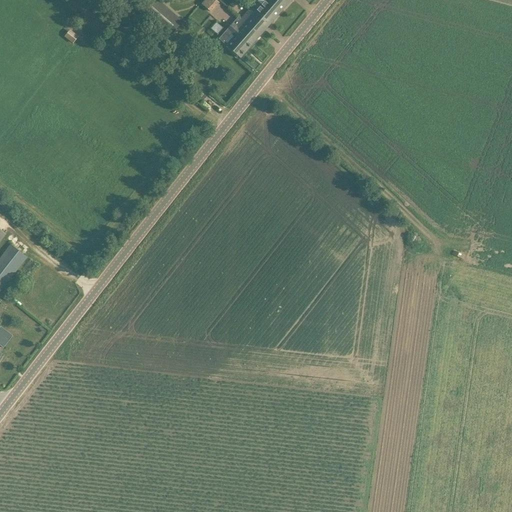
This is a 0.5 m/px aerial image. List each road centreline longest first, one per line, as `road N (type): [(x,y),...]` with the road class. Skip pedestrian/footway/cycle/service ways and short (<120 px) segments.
road 1 (tertiary): [(0,414),(328,0)]
road 2 (track): [(431,239),(263,78)]
